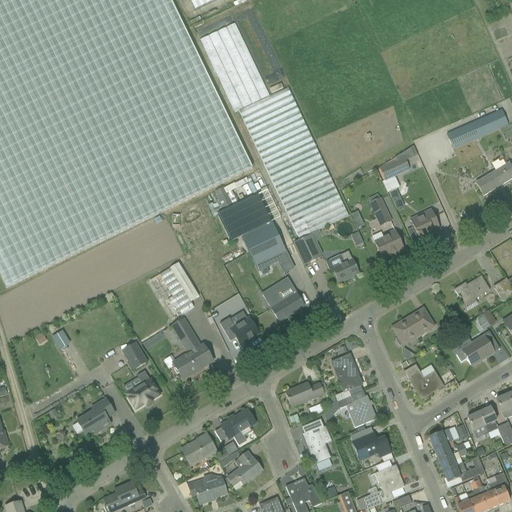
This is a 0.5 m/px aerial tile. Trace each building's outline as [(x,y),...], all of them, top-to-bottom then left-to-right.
[(0,0),(0,275),(5,285),(6,288),(53,266),(251,169),(250,166),(169,0),(0,0)] [(189,0),(195,12),(219,0),(189,0)] [(269,97),(234,25),(200,41),(234,114),(269,97)] [(281,85),(269,90),(271,94),(282,89),(281,85)] [(239,113),(276,189),(300,239),(310,235),(348,217),(313,144),(288,89),(239,113)] [(495,114),(440,139),(446,154),(501,129),(495,114)] [(409,170),(405,161),(396,165),(396,163),(381,170),(385,181),(409,170)] [(476,185),(483,197),(496,190),(494,186),(501,182),(503,186),(511,180),(511,170),(508,163),(492,173),(493,174),(476,185)] [(398,190),(390,192),(394,210),(402,207),(398,190)] [(217,197),(224,212),(234,208),(227,192),(217,197)] [(370,204),(380,200),(378,196),(368,200),(370,204)] [(381,227),(391,222),(380,200),(370,204),(381,227)] [(419,241),(427,237),(433,234),(433,233),(439,230),(431,211),(423,215),(425,218),(411,224),(413,228),(417,238),(419,241)] [(354,223),(361,220),(357,213),(350,216),(354,223)] [(213,226),(221,243),(233,238),(226,221),(213,226)] [(280,269),(291,263),(285,252),(284,253),(271,225),(242,239),(258,273),(277,264),(280,269)] [(417,238),(413,228),(406,231),(411,241),(417,238)] [(375,244),(382,260),(394,254),(395,256),(404,252),(395,232),(383,237),(384,240),(375,244)] [(350,236),(355,247),(362,244),(357,233),(350,236)] [(293,244),(303,267),(320,259),(310,236),(293,244)] [(339,284),(359,274),(348,253),(341,256),(326,263),(326,264),(328,270),(330,271),(332,270),(339,284)] [(178,318),(183,314),(193,308),(190,303),(198,297),(193,288),(179,264),(159,276),(172,299),(168,301),(178,318)] [(454,291),(459,299),(464,307),(489,291),(481,278),(466,287),(463,289),(462,286),(454,291)] [(502,303),(511,296),(511,290),(506,280),(493,288),(502,303)] [(304,307),(296,295),(291,287),(279,294),(275,289),(266,295),(274,308),(271,310),(279,323),(292,314),(296,311),(296,312),(304,307)] [(402,347),(411,342),(434,328),(423,310),(402,323),(403,324),(393,330),(392,329),(391,329),(402,347)] [(482,316),(490,327),(490,328),(496,324),(488,312),(482,316)] [(511,315),(502,323),(511,337),(511,315)] [(250,319),(236,328),(230,319),(220,325),(231,342),(237,339),(241,346),(249,341),(250,342),(254,339),(254,338),(260,334),(250,319)] [(173,365),(183,381),(184,380),(183,379),(202,367),(203,369),(213,363),(203,346),(200,348),(183,321),(171,329),(188,356),(173,365)] [(454,326),(457,331),(463,327),(459,322),(454,326)] [(454,329),(452,326),(448,326),(446,328),(445,331),(447,333),(450,334),(453,332),(454,329)] [(59,352),(70,345),(62,332),(51,338),(59,352)] [(467,360),(471,368),(493,354),(491,351),(497,347),(488,333),(482,337),(483,339),(456,356),(460,364),(467,360)] [(35,338),(40,344),(45,340),(40,334),(35,338)] [(134,371),(147,363),(136,344),(123,352),(134,371)] [(343,394),(348,392),(350,397),(363,392),(355,375),(357,374),(349,356),(331,364),(343,394)] [(419,373),(415,366),(404,373),(409,380),(409,381),(421,401),(443,388),(434,372),(423,379),(419,373)] [(136,410),(144,404),(145,407),(152,402),(151,400),(159,395),(151,381),(150,381),(145,372),(138,376),(142,383),(134,387),(136,390),(127,395),(136,410)] [(291,409),(313,400),(323,396),(319,386),(309,390),(307,385),(285,394),(291,409)] [(495,400),(501,414),(503,420),(505,419),(506,420),(511,417),(511,407),(507,396),(496,401),(496,400),(495,400)] [(353,403),(350,397),(337,403),(340,410),(346,407),(354,430),(376,420),(367,397),(353,403)] [(78,424),(72,427),(77,435),(82,432),(85,437),(101,427),(102,430),(110,426),(105,417),(112,413),(113,415),(114,415),(105,401),(92,409),(93,412),(77,422),(78,424)] [(337,411),(340,410),(337,403),(334,403),(332,404),(323,416),(326,423),(330,421),(330,420),(337,411)] [(478,413),(478,414),(488,435),(497,431),(501,440),(507,438),(502,426),(497,428),(494,423),(496,422),(490,408),(489,409),(479,414),(478,413)] [(55,410),(48,414),(52,420),(59,416),(55,410)] [(228,441),(255,425),(247,411),(220,427),(228,441)] [(476,440),(488,435),(478,414),(467,419),(467,418),(467,419),(473,432),(476,440)] [(301,436),(314,467),(330,460),(319,431),(323,429),(320,421),(300,428),(303,435),(301,436)] [(502,426),(507,438),(511,446),(511,444),(511,433),(508,423),(502,426)] [(462,427),(454,430),(458,439),(466,436),(462,427)] [(450,435),(448,431),(428,439),(433,450),(452,442),(449,436),(450,435)] [(216,453),(206,435),(197,441),(197,442),(189,447),(188,447),(181,451),(190,468),(216,453)] [(382,458),(390,454),(384,439),(373,443),(370,436),(351,444),(359,462),(380,453),(382,458)] [(433,450),(438,461),(450,456),(448,451),(454,448),(452,442),(433,450)] [(455,448),(457,453),(464,450),(470,448),(468,443),(462,445),(455,448)] [(232,444),(224,449),(228,456),(237,451),(232,444)] [(475,451),(478,458),(484,456),(481,449),(475,451)] [(243,454),(240,450),(237,453),(230,456),(219,464),(222,468),(233,460),(233,461),(243,454)] [(466,456),(464,450),(457,453),(460,458),(466,456)] [(247,453),(238,460),(234,463),(239,469),(226,479),(236,492),(262,472),(253,460),(252,460),(247,453)] [(506,453),(506,454),(500,456),(502,462),(508,459),(507,456),(506,453)] [(450,456),(438,461),(443,473),(455,468),(450,456)] [(447,484),(457,480),(460,479),(461,483),(484,474),(481,467),(466,473),(462,465),(455,468),(443,473),(447,484)] [(362,500),(363,501),(367,510),(393,500),(390,494),(404,488),(400,479),(398,475),(399,475),(396,466),(374,475),(377,483),(377,482),(382,492),(362,500)] [(487,481),(489,486),(498,507),(509,502),(503,488),(508,486),(503,475),(496,477),(494,478),(487,481)] [(210,501),(227,495),(222,480),(205,486),(204,481),(187,486),(191,498),(196,496),(200,506),(211,502),(210,501)] [(295,511),(307,511),(304,503),(309,501),(312,508),(322,504),(312,486),(308,488),(304,480),(305,483),(293,488),(292,485),(285,488),(295,511)] [(479,481),(474,483),(477,491),(480,497),(486,511),(498,507),(489,486),(491,492),(485,495),(482,488),(479,481)] [(134,505),(145,500),(142,492),(136,495),(131,483),(118,489),(119,491),(115,493),(114,491),(116,495),(104,500),(103,500),(108,511),(114,511),(127,507),(125,502),(132,499),(134,505)] [(326,500),(337,496),(334,488),(323,493),(326,500)] [(340,497),(346,511),(354,511),(347,494),(340,497)] [(411,504),(408,497),(397,501),(400,509),(411,504)] [(486,511),(480,497),(475,499),(469,502),(472,511),(486,511)] [(458,511),(472,511),(469,502),(461,505),(458,498),(454,500),(458,511)] [(282,511),(277,499),(259,506),(261,511),(282,511)] [(144,510),(152,507),(149,500),(141,504),(144,510)] [(22,511),(20,503),(5,508),(6,511),(22,511)]
